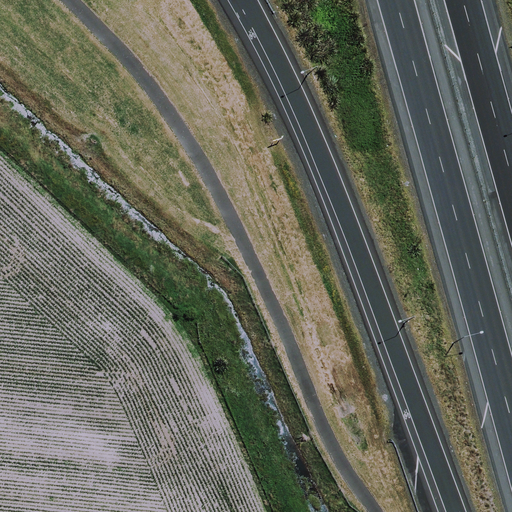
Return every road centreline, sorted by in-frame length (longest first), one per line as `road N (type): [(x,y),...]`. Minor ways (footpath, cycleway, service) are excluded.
road 1 (motorway): [(448,511),(320,149),(243,0)]
road 2 (motorway): [(511,419),(400,0)]
road 3 (motorway): [(466,0),(511,170)]
